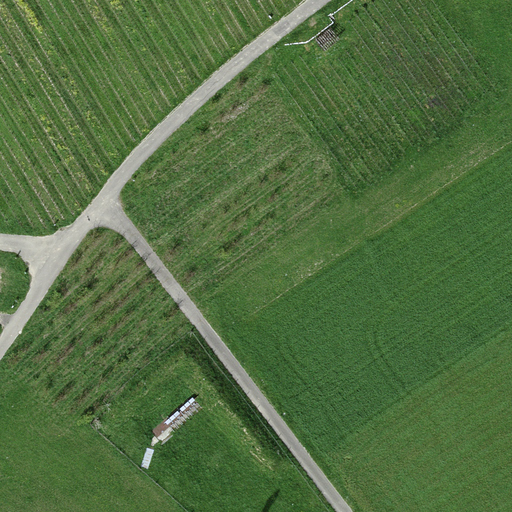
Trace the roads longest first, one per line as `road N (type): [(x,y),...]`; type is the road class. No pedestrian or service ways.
road 1 (track): [(0,351),(58,258),(179,110),(320,0)]
road 2 (track): [(102,200),(344,511)]
